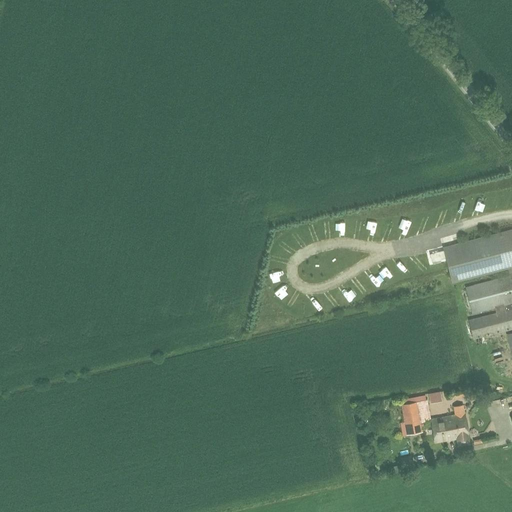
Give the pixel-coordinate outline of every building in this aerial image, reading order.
[(511,329),(511,267),(511,266),(511,229),(443,248),(452,283),(508,268),(510,276),(465,287),(472,313),(495,307),(496,314),(468,321),(473,340),(511,329)] [(432,262),(445,258),(443,250),(430,254),(432,262)] [(400,405),(404,425),(411,423),(412,425),(420,424),(420,423),(420,422),(430,421),(427,402),(417,404),(416,397),(400,399),(401,405),(400,405)] [(456,413),(467,412),(465,401),(455,402),(456,413)] [(455,431),(456,439),(458,447),(470,445),(465,415),(446,417),(448,432),(455,431)] [(435,443),(456,439),(455,431),(448,432),(446,417),(431,420),(435,443)] [(411,423),(404,425),(406,436),(422,433),(420,423),(420,424),(412,425),(411,423)]
